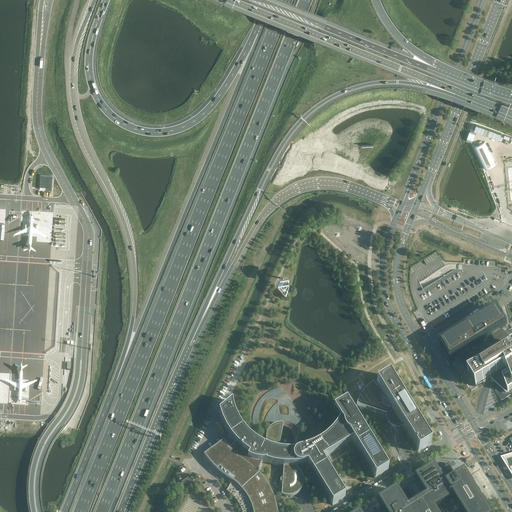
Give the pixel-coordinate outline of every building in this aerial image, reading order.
[(495,164),(485,142),(475,146),(486,169),(495,164)] [(52,176),(40,176),(39,190),(51,191),(52,176)] [(437,257),(408,275),(416,305),(441,344),(451,359),(457,356),(467,371),(468,374),(469,373),(468,373),(469,373),(474,370),(482,365),(480,362),(506,345),(511,341),(511,340),(501,328),(506,325),(496,310),(511,300),(511,275),(509,271),(509,270),(475,268),(475,265),(473,264),(456,275),(449,264),(450,263),(437,257)] [(469,373),(468,374),(476,386),(490,378),(492,381),(501,396),(503,400),(511,394),(511,341),(506,345),(480,362),(482,365),(474,370),(469,373),(468,373),(469,373)] [(357,403),(357,405),(387,415),(386,417),(386,418),(386,419),(387,422),(387,423),(388,424),(389,426),(391,427),(393,429),(395,429),(396,429),(397,429),(398,429),(401,428),(402,428),(403,427),(418,452),(431,444),(419,424),(405,402),(389,376),(376,384),(378,387),(377,388),(373,383),(372,384),(370,385),(369,386),(367,388),(366,389),(365,391),(364,392),(362,393),(361,395),(360,397),(359,399),(359,400),(358,402),(357,403)] [(277,511),(276,506),(273,497),(265,481),(258,473),(262,463),(271,465),(283,467),(281,496),(285,497),(293,496),(300,492),(303,485),(302,475),(296,469),(296,467),(302,466),(308,465),(332,505),(345,497),(322,460),(328,457),(332,463),(351,451),(347,445),(353,442),(375,478),(388,471),(346,403),(333,410),(340,421),(336,427),(330,435),(322,441),(313,447),(302,451),(289,452),(278,451),(283,425),(278,425),(272,428),(267,435),(267,443),(271,449),(262,445),(252,439),(247,434),(242,428),(237,417),(234,409),(232,401),(226,406),(219,412),(221,419),(224,427),(230,437),(236,444),(230,449),(223,442),(204,455),(232,483),(226,492),(230,494),(236,501),(241,510),(241,511),(277,511)] [(511,453),(501,457),(511,476),(511,453)] [(485,511),(462,474),(444,485),(432,467),(423,473),(413,479),(424,497),(407,508),(396,490),(391,493),(382,498),(376,502),(382,511),(485,511)] [(181,482),(185,489),(194,484),(190,477),(181,482)]
